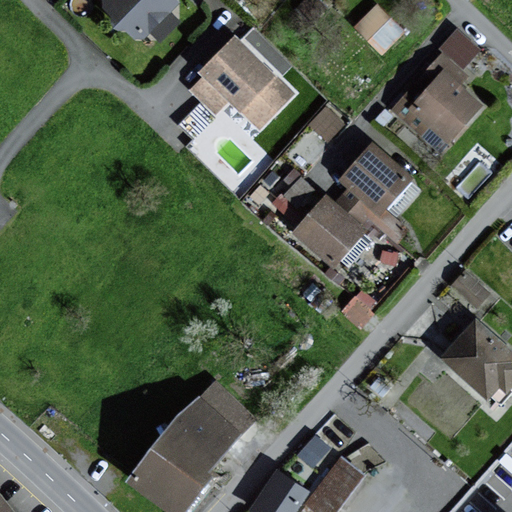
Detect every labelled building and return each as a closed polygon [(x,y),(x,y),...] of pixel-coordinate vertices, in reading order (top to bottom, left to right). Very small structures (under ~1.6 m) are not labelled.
[(166,13),(175,4),(169,0),(103,0),(102,2),(142,38),(148,31),(158,40),(175,22),(166,13)] [(400,33),(376,9),(357,28),(381,52),(400,33)] [(271,79),(233,41),(199,74),(204,79),(193,90),(216,113),(227,102),(236,112),(240,108),(259,127),(293,94),(275,75),(271,79)] [(440,150),(478,106),(456,87),(464,77),(441,57),(394,111),(440,150)] [(340,125),(326,111),(312,124),(326,139),(340,125)] [(408,179),(371,146),(340,182),(350,191),(340,203),(362,222),(367,216),(396,241),(404,232),(380,211),(408,179)] [(274,198),(288,212),(316,184),(302,170),(274,198)] [(361,231),(323,199),(293,235),(331,267),(361,231)] [(363,284),(344,305),(360,320),(380,299),(363,284)] [(511,356),(475,323),(441,360),(484,398),(495,386),(504,394),(511,384),(511,356)] [(239,433),(253,416),(214,385),(200,403),(195,399),(128,484),(163,511),(180,511),(205,481),(198,476),(234,430),(239,433)] [(328,448),(315,438),(300,457),(313,467),(328,448)] [(330,511),(358,474),(339,460),(305,506),(308,508),(305,511),(330,511)] [(291,511),(303,493),(275,475),(250,511),(291,511)] [(0,511),(16,511),(0,490),(0,511)]
